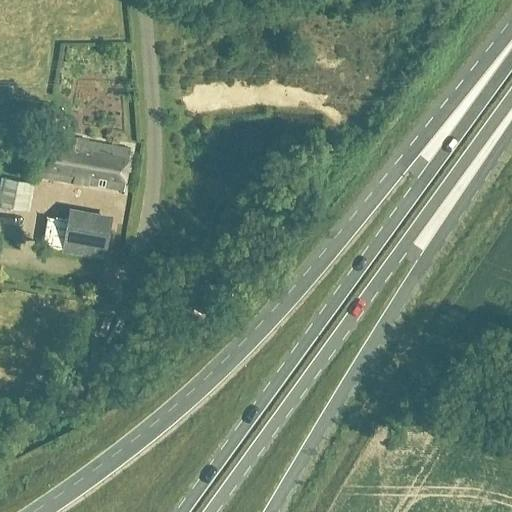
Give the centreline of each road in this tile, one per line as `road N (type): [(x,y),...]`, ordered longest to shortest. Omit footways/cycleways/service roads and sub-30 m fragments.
road 1 (primary): [(511,45),(271,319),(112,464),(43,511)]
road 2 (trunk): [(511,59),(182,511)]
road 3 (trunk): [(210,511),(511,99)]
road 4 (primary): [(273,511),(511,116)]
